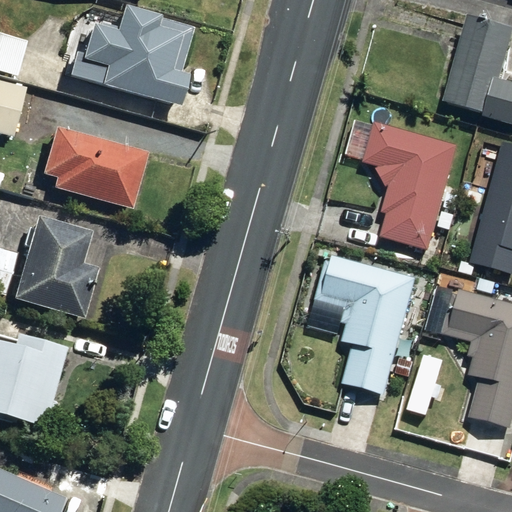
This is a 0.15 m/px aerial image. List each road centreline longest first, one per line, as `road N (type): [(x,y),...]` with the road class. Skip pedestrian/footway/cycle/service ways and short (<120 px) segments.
road 1 (tertiary): [(191,425),(312,0)]
road 2 (residential): [(191,425),(494,511)]
